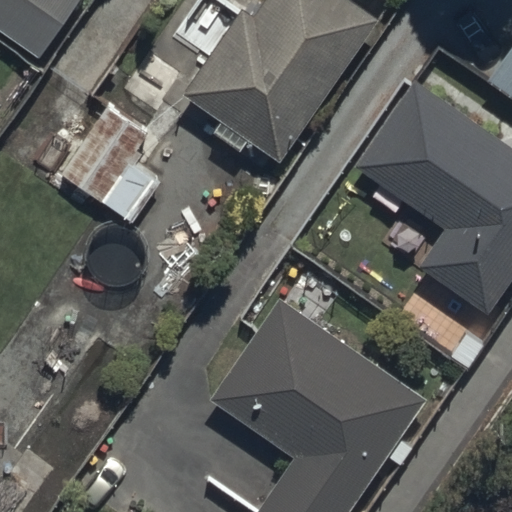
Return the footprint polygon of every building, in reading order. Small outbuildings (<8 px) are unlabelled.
[(96,0),(0,0),(0,44),(48,77),(100,2),(96,0)] [(239,0),(184,80),(275,143),(372,3),(368,0),(239,0)] [(511,26),(486,64),(511,82),(511,26)] [(352,156),(445,220),(421,254),(486,299),(511,260),(511,123),(508,129),(415,65),(352,156)] [(168,193),(132,167),(152,141),(109,109),(57,179),(98,209),(136,237),(168,193)] [(210,388),(293,445),(247,511),(147,511),(131,501),(123,511),(338,511),(423,390),(361,347),(278,290),(210,388)]
